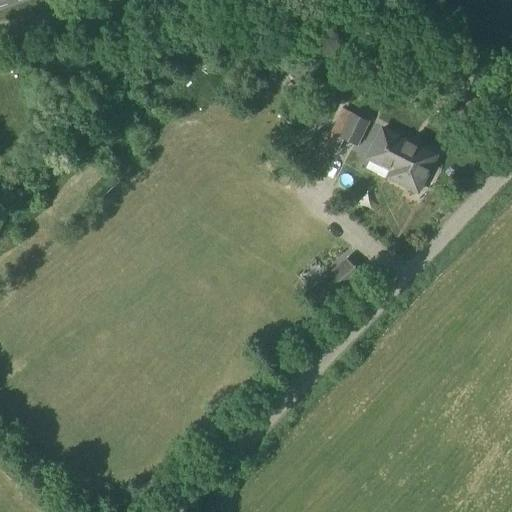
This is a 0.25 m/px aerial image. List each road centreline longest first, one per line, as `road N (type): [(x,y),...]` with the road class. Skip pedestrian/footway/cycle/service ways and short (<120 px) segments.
road 1 (unclassified): [(179,511),(511,161)]
road 2 (unclassified): [(511,104),(300,0)]
road 3 (unclassified): [(0,34),(110,19),(151,0)]
